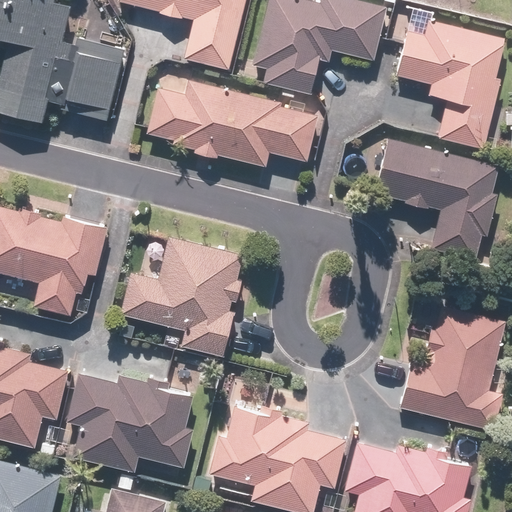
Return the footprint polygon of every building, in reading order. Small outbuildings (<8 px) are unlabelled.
[(0,0),(0,29),(25,35),(21,52),(36,56),(32,73),(75,84),(69,106),(113,117),(132,43),(83,31),(82,38),(67,34),(76,0),(75,0),(0,0)] [(233,65),(249,0),(137,0),(164,6),(164,9),(187,14),(187,12),(198,15),(189,54),(233,65)] [(391,2),(382,0),(271,0),(257,60),(272,64),(269,77),(315,89),(324,54),(333,56),(336,45),(378,55),(391,2)] [(437,9),(417,4),(401,70),(436,79),(434,90),(451,94),(442,132),(488,143),(505,74),(500,73),(510,34),(435,15),(437,9)] [(286,97),(194,75),(190,89),(163,83),(152,128),(179,135),(178,139),(200,144),(199,147),(222,153),(223,149),(270,161),(274,147),(312,156),(323,110),(285,101),(286,97)] [(503,161),(392,134),(379,188),(410,196),(409,198),(433,204),(433,201),(445,204),(436,244),(480,254),(486,230),(491,231),(501,190),(496,188),(503,161)] [(23,206),(0,200),(0,266),(44,277),(38,300),(75,310),(81,286),(87,288),(90,278),(91,278),(94,268),(100,269),(112,223),(67,211),(66,217),(46,212),(47,208),(24,203),(23,206)] [(163,274),(136,267),(126,310),(190,325),(186,341),(228,351),(239,307),(234,306),(236,295),(241,296),(246,276),(241,275),(247,250),(173,232),(163,274)] [(416,357),(405,402),(498,425),(507,389),(493,385),(510,317),(446,301),(439,325),(436,324),(431,347),(434,347),(431,361),(416,357)] [(62,413),(73,366),(34,357),(36,349),(7,342),(8,337),(0,334),(0,432),(40,441),(48,410),(62,413)] [(122,378),(83,368),(72,417),(85,420),(78,452),(140,466),(143,451),(189,462),(198,424),(190,422),(198,391),(172,385),(174,377),(153,373),(152,377),(124,370),(122,378)] [(339,482),(351,435),(311,426),(313,417),(286,411),(287,405),(267,400),(265,406),(239,400),(232,433),(224,431),(215,469),(259,480),(256,495),(317,510),(325,479),(339,482)] [(401,447),(362,437),(349,485),(363,488),(357,511),(470,511),(475,494),(467,492),(476,461),(451,454),(453,447),(432,442),(431,447),(403,440),(401,447)] [(55,511),(66,470),(0,454),(0,511),(55,511)] [(166,511),(170,497),(118,484),(111,511),(166,511)]
